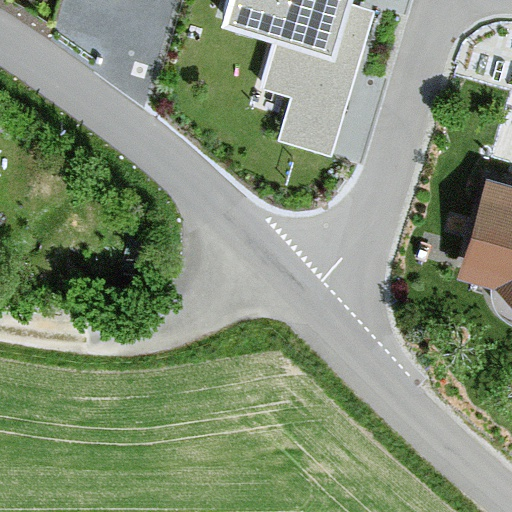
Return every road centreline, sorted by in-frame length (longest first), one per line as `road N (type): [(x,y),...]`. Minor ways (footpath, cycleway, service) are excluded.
road 1 (unclassified): [(0,33),(195,182),(306,294)]
road 2 (residential): [(306,294),(371,214),(433,21),(447,0)]
road 3 (track): [(272,259),(154,333),(121,341),(0,326)]
road 4 (unclassified): [(306,294),(410,407),(511,494)]
